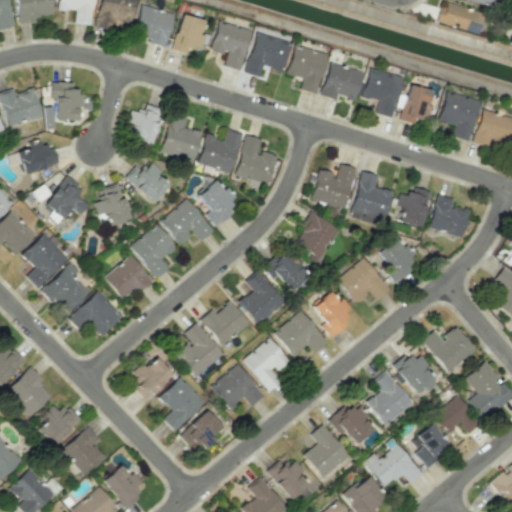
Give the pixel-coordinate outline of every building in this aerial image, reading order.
[(0,0),(0,28),(11,25),(4,0),(0,0)] [(48,14),(47,0),(12,0),(14,22),(32,21),(31,15),(48,14)] [(87,24),(89,0),(54,0),(54,9),(72,10),(71,23),(87,24)] [(95,0),(91,27),(107,29),(109,21),(128,24),(131,0),(95,0)] [(433,21),(474,34),(481,13),(439,0),(433,21)] [(163,46),(169,11),(135,5),(130,34),(146,37),(145,43),(163,46)] [(200,19),(176,14),(169,49),(183,53),(185,45),(198,48),(201,34),(197,34),(200,19)] [(237,70),(248,29),(214,20),(206,50),(222,54),(220,65),(237,70)] [(253,31),(240,71),(256,76),(259,65),(277,71),(286,42),(253,31)] [(282,74),(300,78),(297,89),(314,93),(323,52),(289,44),(282,74)] [(360,71),(325,62),(317,95),(333,99),(334,95),(353,99),(360,71)] [(399,76),(365,67),(358,96),(375,101),(372,112),(389,116),(399,76)] [(41,128),(51,128),(51,120),(74,120),(75,106),(82,107),(82,94),(72,93),(73,82),(47,81),(46,103),(42,103),(41,128)] [(395,119),(413,124),(416,114),(426,117),(429,105),(424,104),(428,90),(405,84),(395,119)] [(37,115),(29,88),(11,93),(10,88),(0,90),(0,111),(4,125),(37,115)] [(476,99),(442,90),(434,120),(451,125),(448,134),(465,139),(476,99)] [(147,143),(157,109),(140,104),(138,113),(127,109),(124,122),(128,123),(124,136),(147,143)] [(468,142),(484,147),(487,139),(504,144),(511,119),(478,109),(468,142)] [(155,152),(189,161),(197,132),(180,127),(183,115),(167,111),(155,152)] [(227,173),(238,133),(223,128),(219,139),(201,134),(192,163),(227,173)] [(231,175),(265,183),(271,154),(256,151),(259,139),(241,134),(231,175)] [(13,152),(20,174),(54,164),(48,142),(38,145),(37,139),(25,143),(26,149),(13,152)] [(121,176),(148,202),(165,184),(154,175),(158,170),(147,160),(138,171),(132,165),(121,176)] [(351,167),(335,163),(332,173),(314,168),(306,199),(341,208),(351,167)] [(374,175),(358,170),(346,210),(380,220),(388,191),(371,186),(374,175)] [(77,213),(84,204),(73,195),(79,188),(63,175),(40,205),(58,219),(68,206),(77,213)] [(224,186),(219,190),(210,179),(193,194),(206,210),(201,214),(212,227),(229,212),(224,206),(234,198),(224,186)] [(125,220),(116,183),(95,188),(98,200),(91,202),(94,214),(100,213),(103,225),(125,220)] [(417,227),(427,191),(408,186),(405,196),(396,193),(392,205),(398,207),(394,221),(417,227)] [(0,211),(9,202),(0,192),(0,211)] [(466,209),(448,205),(450,199),(434,195),(425,227),(458,236),(466,209)] [(189,233),(195,241),(209,230),(182,198),(155,220),(175,245),(189,233)] [(32,236),(7,210),(0,216),(0,241),(12,254),(32,236)] [(313,261),(335,230),(310,212),(288,244),(313,261)] [(125,246),(152,278),(165,267),(158,259),(172,247),(152,223),(125,246)] [(22,275),(34,287),(64,259),(40,233),(18,254),(31,268),(22,275)] [(413,254),(404,244),(400,247),(390,236),(372,252),(385,267),(381,271),(392,284),(408,269),(403,263),(413,254)] [(260,269),(270,279),(273,276),(287,291),(305,275),(281,249),(260,269)] [(116,299),(135,287),(136,290),(147,282),(129,255),(100,275),(116,299)] [(332,280),(352,303),(365,292),(372,300),(386,289),(359,257),(332,280)] [(85,291),(70,275),(75,271),(66,262),(38,289),(62,314),(85,291)] [(511,318),(511,275),(499,266),(488,280),(499,288),(489,302),(511,320),(511,318)] [(280,302),(254,270),(241,281),(248,290),(234,301),(253,324),(280,302)] [(76,329),(83,321),(98,335),(118,314),(92,290),(64,319),(76,329)] [(335,302),(326,290),(308,305),(320,321),(316,324),(326,338),(344,324),(339,317),(348,309),(340,298),(335,302)] [(211,312),(209,309),(196,318),(216,345),(244,324),(227,301),(211,312)] [(290,356),(303,344),(311,353),(324,341),(295,310),(269,333),(290,356)] [(179,332),(186,341),(172,352),(192,376),(219,354),(192,321),(179,332)] [(471,350),(452,325),(438,336),(432,329),(418,340),(443,372),(471,350)] [(265,391),(278,380),(271,372),(285,361),(264,337),(238,360),(265,391)] [(409,393),(430,379),(421,367),(424,365),(417,354),(408,360),(404,354),(389,363),(409,393)] [(125,374),(134,384),(132,386),(143,398),(169,374),(154,359),(145,367),(139,361),(125,374)] [(460,377),(472,393),(464,399),(480,420),(509,397),(482,361),(460,377)] [(247,406),(259,396),(234,363),(205,385),(224,409),(240,397),(247,406)] [(26,416),(48,395),(34,381),(38,378),(27,366),(1,390),(26,416)] [(369,380),(376,390),(362,401),(380,425),(408,404),(383,370),(369,380)] [(172,430),(201,400),(175,375),(155,397),(168,410),(159,419),(172,430)] [(465,433),(476,423),(452,395),(428,415),(443,434),(456,423),(465,433)] [(77,420),(61,403),(34,428),(50,445),(77,420)] [(323,419),(338,436),(342,432),(352,444),(369,429),(361,420),(366,415),(355,403),(346,411),(340,404),(323,419)] [(203,449),(213,440),(208,435),(218,426),(202,409),(175,434),(186,446),(194,439),(203,449)] [(345,458),(320,423),(299,438),(306,448),(300,453),(317,477),(345,458)] [(410,453),(423,468),(438,456),(433,450),(443,442),(427,423),(411,436),(419,446),(410,453)] [(81,475),(103,457),(91,443),(95,440),(84,427),(58,448),(81,475)] [(0,477),(17,459),(0,442),(0,477)] [(397,473),(406,483),(418,472),(393,444),(375,459),(369,453),(359,462),(381,487),(397,473)] [(287,499),(303,484),(295,474),(300,470),(284,452),(262,472),(287,499)] [(511,461),(499,472),(498,471),(485,482),(509,511),(510,511),(511,510),(511,461)] [(98,481),(122,507),(143,488),(129,472),(126,475),(116,464),(98,481)] [(31,511),(50,495),(25,468),(4,488),(17,502),(14,505),(20,511),(31,511)] [(351,511),(372,511),(374,511),(369,505),(381,497),(364,474),(338,493),(351,511)] [(278,511),(283,507),(255,477),(243,488),(250,495),(235,509),(238,511),(278,511)] [(71,511),(109,511),(114,508),(96,486),(68,508),(71,511)] [(318,511),(345,511),(334,498),(318,511)]
